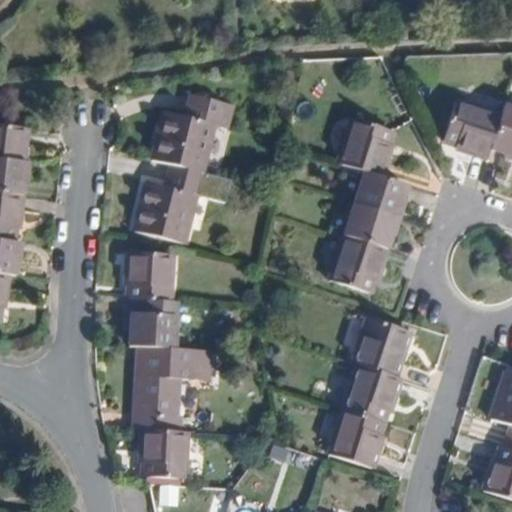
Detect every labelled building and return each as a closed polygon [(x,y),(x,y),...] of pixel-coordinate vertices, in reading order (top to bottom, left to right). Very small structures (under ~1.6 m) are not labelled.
[(162,113),(149,161),(168,165),(200,173),(212,126),(224,129),(230,106),(187,95),(181,118),(162,113)] [(454,101),(441,140),(454,145),(453,149),(484,159),(487,149),(499,116),(454,101)] [(499,116),(487,149),(511,158),(511,109),(502,106),(499,116)] [(350,119),(335,164),(362,172),(378,177),(389,145),(386,144),(389,132),(350,119)] [(0,126),(0,159),(19,162),(22,129),(0,126)] [(0,159),(0,194),(19,196),(23,163),(19,162),(0,159)] [(200,173),(168,165),(162,188),(143,183),(131,231),(180,245),(194,196),(223,203),(229,181),(200,173)] [(362,172),(352,204),(395,218),(405,186),(378,177),(362,172)] [(0,194),(0,240),(10,242),(11,228),(15,228),(19,196),(0,194)] [(352,204),(341,237),(384,250),(395,218),(352,204)] [(341,237),(326,281),(365,294),(370,281),(374,282),(384,250),(341,237)] [(0,240),(0,274),(6,275),(12,276),(16,243),(10,242),(0,240)] [(125,252),(123,284),(126,286),(126,300),(168,302),(169,255),(125,252)] [(128,313),(127,347),(140,348),(173,350),(175,303),(168,302),(126,300),(125,300),(125,313),(128,313)] [(364,321),(348,366),(354,367),(392,379),(407,334),(364,321)] [(134,376),(132,430),(141,430),(180,433),(181,417),(177,417),(179,379),(212,381),(214,353),(173,350),(140,348),(138,376),(134,376)] [(354,367),(339,412),(378,424),(383,410),(388,411),(398,381),(392,379),(354,367)] [(509,423),(501,449),(511,452),(511,375),(505,373),(491,417),(509,423)] [(339,412),(324,457),(369,471),(379,440),(374,438),(378,424),(339,412)] [(141,430),(140,463),(141,463),(143,465),(143,478),(185,480),(187,433),(180,433),(141,430)] [(491,461),(481,493),(511,502),(511,452),(501,449),(498,449),(494,462),(491,461)]
